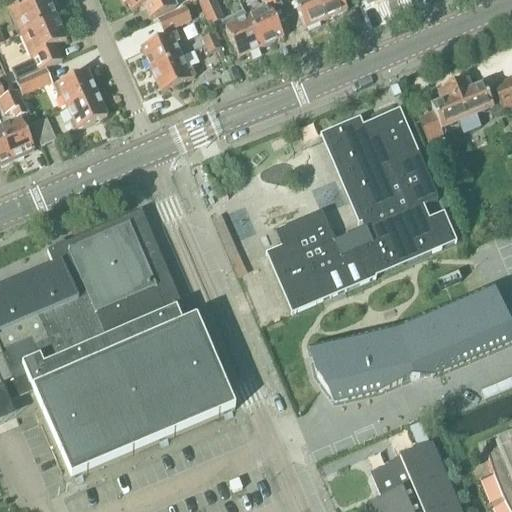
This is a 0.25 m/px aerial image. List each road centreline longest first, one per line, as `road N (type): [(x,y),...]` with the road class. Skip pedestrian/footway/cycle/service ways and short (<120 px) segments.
road 1 (tertiary): [(147,153),(511,2)]
road 2 (residential): [(168,210),(169,229),(248,395)]
road 3 (residential): [(248,395),(181,224),(168,210)]
road 4 (residential): [(113,511),(271,448)]
road 5 (residential): [(85,0),(147,153)]
road 6 (tertiary): [(0,216),(147,153)]
